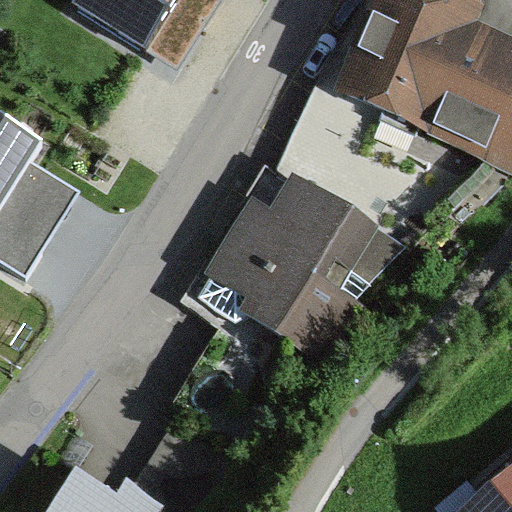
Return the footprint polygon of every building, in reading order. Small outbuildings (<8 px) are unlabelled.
[(225,0),(81,0),(73,15),(178,78),(225,0)] [(511,50),(395,1),(346,117),(511,186),(511,50)] [(0,246),(70,138),(0,93),(0,246)] [(379,250),(274,191),(203,314),(332,387),(370,321),(346,307),(379,250)] [(144,511),(94,478),(71,511),(144,511)] [(511,511),(511,491),(488,511),(511,511)]
